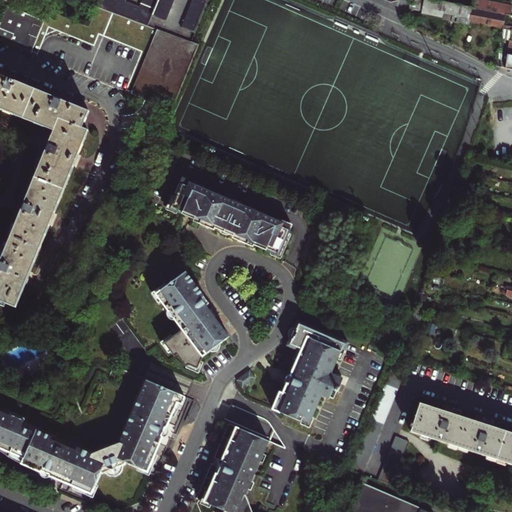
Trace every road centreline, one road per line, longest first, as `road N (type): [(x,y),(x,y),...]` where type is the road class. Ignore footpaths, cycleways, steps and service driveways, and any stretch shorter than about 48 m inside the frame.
road 1 (residential): [(244,360),(278,330),(288,283),(280,270),(245,253),(212,265),(212,287),(240,325),(246,351)]
road 2 (residential): [(358,0),(407,34),(511,84)]
road 3 (residential): [(166,511),(217,384),(244,360)]
